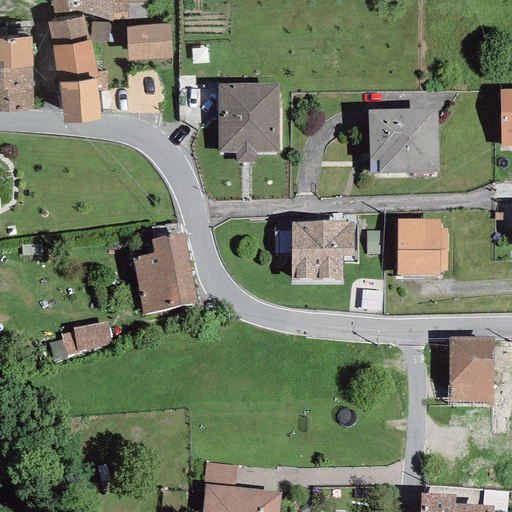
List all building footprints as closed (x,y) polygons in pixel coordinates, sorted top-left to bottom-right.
[(51,0),(53,9),(78,5),(113,17),(147,14),(146,0),(51,0)] [(88,19),(55,23),(63,87),(69,86),(73,117),(111,113),(106,73),(95,75),(88,19)] [(178,23),(134,25),(136,60),(179,58),(178,23)] [(29,38),(0,38),(0,107),(30,107),(29,38)] [(273,98),(212,100),(214,164),(275,162),(273,98)] [(511,103),(496,104),(496,157),(511,156),(511,103)] [(439,135),(369,134),(368,191),(438,192),(439,135)] [(451,228),(404,228),(404,285),(452,285),(451,228)] [(346,236),(291,239),(294,294),(348,291),(346,236)] [(199,318),(192,250),(162,253),(163,261),(138,264),(144,324),(199,318)] [(113,350),(109,329),(34,344),(41,372),(113,350)] [(495,353),(450,352),(448,415),(493,416),(495,353)] [(106,467),(96,470),(101,485),(110,483),(106,467)] [(201,497),(198,511),(273,511),(274,506),(201,497)] [(452,511),(453,503),(420,501),(419,511),(452,511)]
